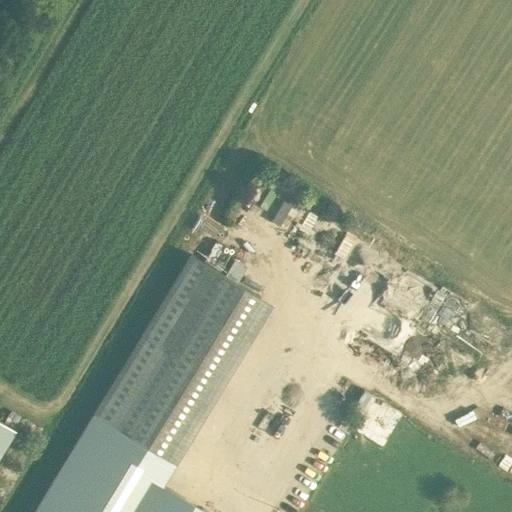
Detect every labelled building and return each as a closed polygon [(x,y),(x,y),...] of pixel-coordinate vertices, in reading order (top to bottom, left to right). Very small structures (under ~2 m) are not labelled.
[(246,268),(233,260),(223,277),(188,256),(92,414),(170,463),(268,303),(236,284),(246,268)] [(347,283),(350,275),(330,269),(328,277),(347,283)] [(485,434),(490,425),(464,412),(459,421),(485,434)] [(0,425),(0,454),(13,433),(0,425)] [(199,511),(147,479),(127,511),(199,511)]
